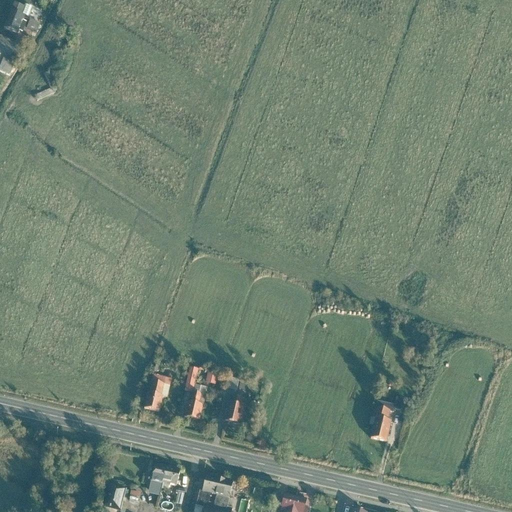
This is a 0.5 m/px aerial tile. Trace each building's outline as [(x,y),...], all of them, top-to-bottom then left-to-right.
[(34,11),(18,5),(9,29),(26,35),(34,11)] [(4,59),(0,67),(0,71),(10,76),(15,64),(4,59)] [(184,419),(199,423),(207,390),(192,386),(196,371),(188,369),(182,392),(190,394),(184,419)] [(207,374),(204,384),(214,387),(217,377),(207,374)] [(152,376),(143,410),(157,413),(161,399),(164,399),(168,381),(152,376)] [(227,405),(223,423),(238,426),(242,408),(239,407),(241,399),(232,397),(231,405),(227,405)] [(375,440),(390,444),(396,424),(391,423),(393,413),(382,410),(375,440)] [(162,484),(175,487),(178,472),(155,466),(148,494),(159,497),(162,484)] [(233,484),(204,477),(200,493),(215,496),(211,508),(202,506),(199,511),(231,511),(232,511),(223,509),(226,498),(229,498),(233,484)] [(119,511),(124,491),(109,487),(103,510),(110,511),(119,511)] [(302,511),(305,502),(280,495),(276,511),(280,511),(302,511)]
